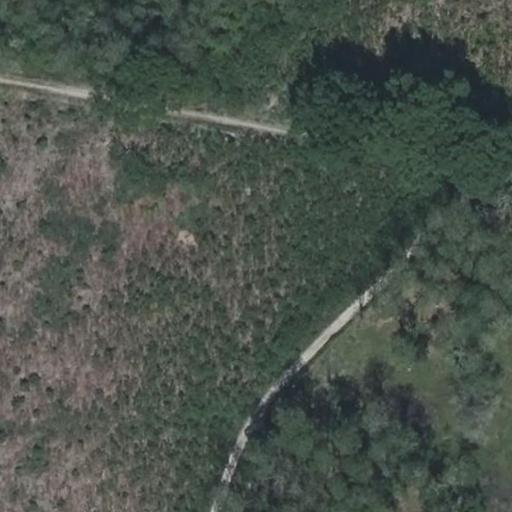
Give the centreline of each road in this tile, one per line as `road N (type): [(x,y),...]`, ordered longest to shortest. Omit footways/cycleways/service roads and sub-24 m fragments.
road 1 (track): [(0,68),(511,148)]
road 2 (track): [(219,511),(273,380),(359,252),(511,158)]
